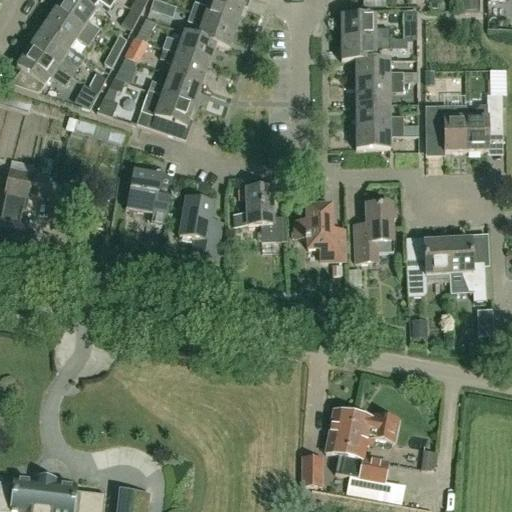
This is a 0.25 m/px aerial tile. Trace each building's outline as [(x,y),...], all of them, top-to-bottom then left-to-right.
[(95,15),(92,12),(91,13),(71,0),(64,0),(54,15),(93,41),(99,33),(88,25),(95,15)] [(109,11),(115,3),(110,0),(71,0),(91,13),(92,12),(98,4),(109,11)] [(137,0),(132,9),(142,15),(149,0),(137,0)] [(243,11),(217,2),(218,0),(209,0),(210,0),(207,10),(194,6),(190,17),(235,32),(243,11)] [(385,11),(385,1),(384,0),(361,0),(362,11),(385,11)] [(472,12),(472,0),(458,0),(458,12),(472,12)] [(131,35),(139,20),(131,14),(121,29),(131,35)] [(93,41),(54,15),(41,33),(70,52),(76,43),(87,50),(93,41)] [(410,16),(396,16),(395,41),(410,41),(410,16)] [(228,53),(235,32),(190,17),(187,25),(199,29),(196,41),(195,41),(215,48),(214,49),(228,53)] [(340,20),(340,42),(388,42),(388,32),(374,32),(374,20),(340,20)] [(145,47),(155,27),(145,23),(135,43),(145,47)] [(63,62),(70,52),(41,33),(28,51),(68,78),(74,70),(63,62)] [(207,69),(214,49),(215,48),(195,41),(196,41),(183,36),(179,48),(166,43),(162,53),(207,69)] [(119,40),(111,54),(118,58),(126,45),(119,40)] [(388,53),(388,42),(340,42),(340,66),(354,66),(374,64),(374,53),(388,53)] [(68,78),(28,51),(16,69),(21,73),(10,89),(38,98),(44,90),(44,89),(51,79),(62,86),(68,78)] [(200,90),(207,69),(162,53),(159,62),(172,67),(168,79),(200,90)] [(111,72),(118,58),(111,54),(103,68),(111,72)] [(388,64),(374,64),(354,66),(354,86),(417,86),(417,76),(402,77),(402,76),(388,76),(388,64)] [(98,78),(90,93),(97,99),(106,83),(98,78)] [(193,111),(200,90),(168,79),(164,90),(151,85),(147,95),(193,111)] [(402,97),(402,87),(417,87),(417,86),(354,86),(354,109),(389,109),(389,97),(402,97)] [(89,114),(97,99),(90,93),(81,111),(89,114)] [(32,105),(0,95),(0,105),(29,114),(32,105)] [(186,132),(193,111),(147,95),(136,129),(167,140),(172,127),(186,132)] [(501,100),(486,100),(486,110),(480,110),(477,114),(465,114),(465,111),(464,111),(465,156),(487,156),(487,140),(502,139),(501,100)] [(389,121),(389,109),(354,109),(354,131),(418,131),(418,130),(402,131),(402,121),(389,121)] [(465,156),(464,111),(429,112),(430,141),(443,140),(443,156),(465,156)] [(389,141),(402,141),(418,141),(418,131),(354,131),(354,153),(389,154),(389,141)] [(390,153),(391,162),(410,161),(410,151),(390,153)] [(0,250),(3,251),(0,262),(18,266),(22,252),(29,253),(33,235),(26,234),(26,230),(19,228),(25,202),(27,203),(33,179),(9,174),(4,197),(6,198),(0,223),(0,250)] [(164,228),(169,201),(157,199),(160,180),(133,175),(127,213),(151,217),(150,226),(164,228)] [(270,194),(245,195),(246,220),(232,220),(233,231),(247,230),(259,230),(260,247),(262,247),(274,246),(285,246),(284,221),(271,221),(270,194)] [(52,203),(48,221),(62,224),(65,206),(52,203)] [(215,264),(220,234),(208,232),(212,208),(185,204),(179,241),(194,243),(191,260),(215,264)] [(376,246),(392,245),(390,208),(364,209),(365,235),(353,236),(354,267),(376,266),(376,246)] [(319,265),(344,264),(342,235),(331,235),(330,211),(305,212),(306,226),(294,227),(295,243),(302,243),(303,245),(306,245),(307,254),(319,254),(319,265)] [(470,244),(446,245),(448,279),(470,277),(472,305),(484,305),(482,267),(471,268),(470,244)] [(448,279),(446,245),(422,246),(423,270),(411,271),(413,301),(425,300),(424,280),(448,279)] [(344,460),(351,418),(332,415),(324,457),(338,460),(334,478),(349,481),(353,462),(344,460)] [(363,464),(367,440),(371,440),(371,442),(392,446),(396,424),(375,420),(374,424),(370,423),(370,422),(351,418),(344,460),(353,462),(349,481),(346,498),(381,504),(387,468),(363,464)] [(301,491),(321,491),(321,462),(301,462),(301,491)] [(0,511),(102,511),(104,501),(105,501),(105,499),(75,495),(75,490),(55,488),(56,484),(34,481),(33,485),(14,483),(13,488),(0,486),(0,511)] [(145,511),(147,498),(121,495),(118,511),(145,511)]
